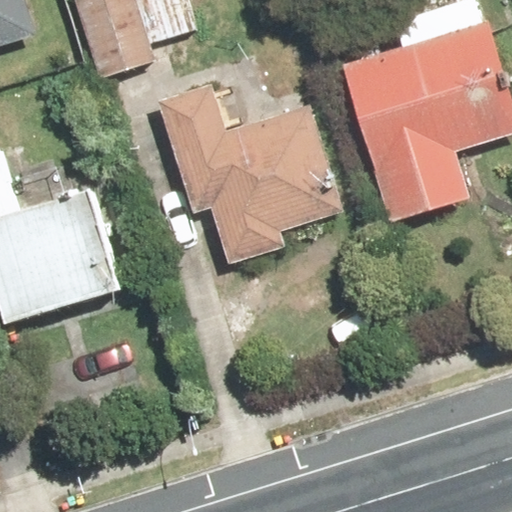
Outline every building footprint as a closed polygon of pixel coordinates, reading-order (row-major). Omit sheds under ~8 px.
[(16,0),(0,0),(0,62),(32,53),(16,0)] [(67,0),(94,86),(151,68),(130,0),(67,0)] [(329,70),(381,241),(470,214),(454,164),(511,146),(511,91),(484,0),(482,0),(392,27),(399,49),(329,70)] [(220,95),(147,117),(183,234),(204,227),(219,275),(346,236),(309,114),(233,136),(220,95)] [(14,147),(0,151),(0,353),(139,312),(104,195),(35,216),(14,147)]
